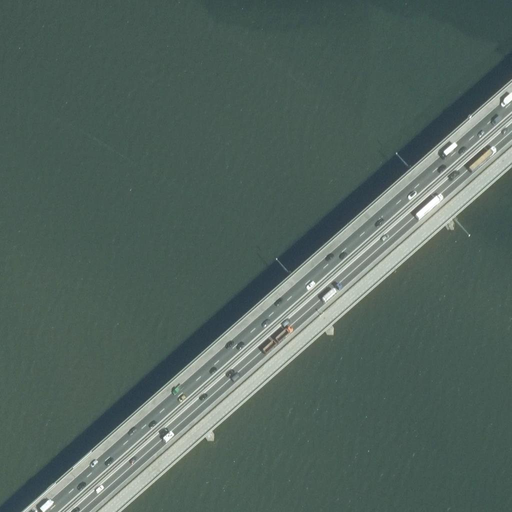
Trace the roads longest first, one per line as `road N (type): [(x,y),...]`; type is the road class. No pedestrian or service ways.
road 1 (motorway): [(511,106),(52,511)]
road 2 (motorway): [(84,511),(511,134)]
road 3 (unclassified): [(113,511),(511,160)]
